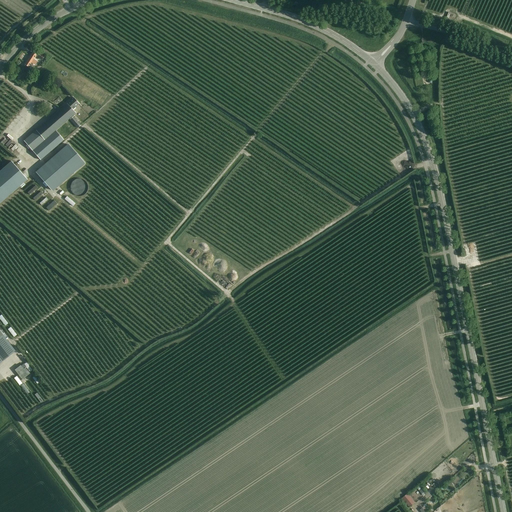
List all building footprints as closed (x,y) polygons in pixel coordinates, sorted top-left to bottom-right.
[(34,59),(37,55),(32,52),(25,63),(29,66),(32,62),(34,64),(37,60),(34,59)] [(74,97),(60,109),(24,140),(41,159),(64,139),(56,130),(76,112),(73,109),(79,104),(74,97)] [(81,124),(73,116),(70,119),(78,127),(81,124)] [(53,190),(80,167),(84,163),(67,144),(36,171),(53,190)] [(0,202),(27,179),(11,161),(0,170),(0,202)] [(0,330),(0,362),(16,351),(3,335),(4,335),(3,335),(5,333),(2,330),(1,331),(0,330)] [(30,373),(25,367),(23,369),(20,365),(15,370),(22,379),(30,373)] [(22,381),(20,383),(27,391),(29,389),(22,381)] [(419,489),(412,495),(416,499),(422,493),(419,489)] [(407,494),(402,498),(409,507),(415,503),(407,494)] [(420,504),(423,509),(429,506),(426,501),(420,504)]
